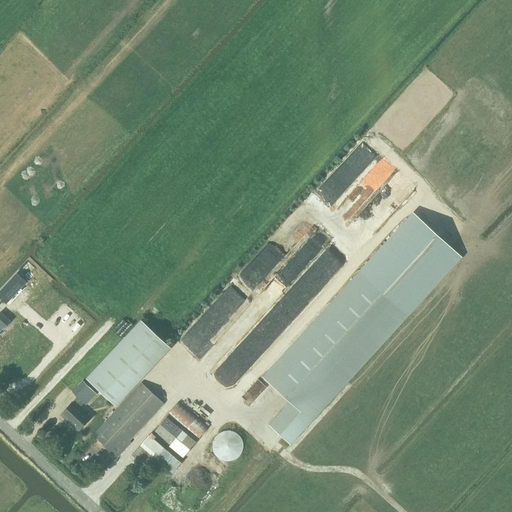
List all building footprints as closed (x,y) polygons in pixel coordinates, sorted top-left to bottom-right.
[(298,233),(310,241),(317,229),(304,222),(305,220),(292,213),(288,219),(295,223),(295,224),(301,227),(298,233)] [(359,274),(264,378),(290,402),(269,425),(290,444),(297,437),(316,416),(347,381),(406,315),(460,256),(414,214),(359,274)] [(235,280),(249,293),(266,276),(251,263),(235,280)] [(26,282),(17,274),(0,291),(0,298),(6,303),(26,282)] [(3,329),(10,322),(0,313),(0,312),(0,331),(3,329)] [(170,348),(141,320),(86,378),(115,406),(170,348)] [(91,339),(104,348),(116,331),(103,322),(91,339)] [(68,353),(59,366),(72,376),(82,363),(68,353)] [(39,415),(68,384),(54,370),(25,401),(39,415)] [(72,391),(86,405),(97,394),(83,380),(72,391)] [(129,440),(163,403),(141,383),(93,436),(116,457),(130,442),(129,440)] [(60,416),(79,434),(92,420),(73,402),(60,416)] [(209,427),(178,402),(169,413),(200,438),(209,427)] [(167,418),(155,431),(170,445),(169,446),(183,457),(195,442),(167,418)] [(244,446),(243,442),(242,440),(241,437),(239,435),(237,433),(234,432),(231,431),(228,431),(225,431),(222,432),(219,434),(217,436),(215,438),(214,441),(213,444),(213,447),(214,450),(215,453),(216,455),(218,457),(220,459),(224,461),(226,461),(229,461),(232,461),(235,460),(237,458),(240,457),(241,454),(243,452),(243,449),(244,446)] [(151,433),(140,446),(157,460),(172,473),(181,463),(153,439),(156,437),(151,433)] [(140,446),(132,455),(137,460),(140,456),(151,466),(157,460),(140,446)]
